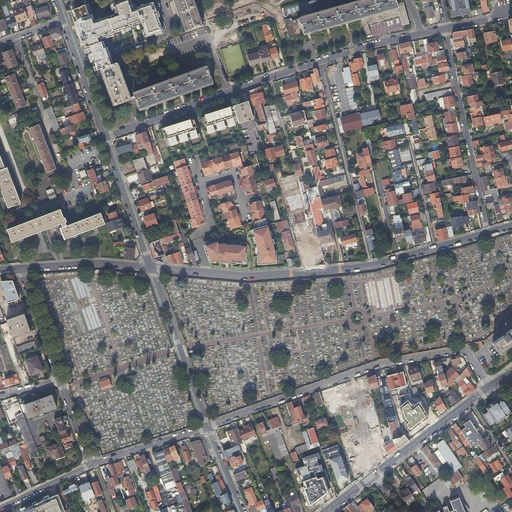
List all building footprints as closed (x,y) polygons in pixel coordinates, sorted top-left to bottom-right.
[(88,3),(81,6),(71,9),(69,10),(80,40),(83,39),(94,70),(116,62),(115,57),(111,59),(106,46),(105,47),(102,40),(101,41),(100,37),(100,36),(102,36),(122,29),(122,30),(129,27),(130,29),(133,28),(132,25),(134,25),(133,24),(141,21),(146,36),(155,33),(155,32),(162,30),(154,7),(153,8),(151,2),(136,7),(136,8),(133,10),(131,8),(132,8),(130,4),(131,4),(129,0),(118,0),(111,3),(114,10),(116,10),(117,13),(94,21),(88,3)] [(70,5),(71,9),(81,6),(78,0),(70,0),(72,4),(70,5)] [(202,24),(193,0),(173,0),(184,31),(185,30),(201,25),(202,24)] [(303,33),(360,18),(360,19),(364,33),(368,32),(366,24),(399,15),(402,25),(408,23),(403,3),(397,5),(395,0),(362,0),(298,18),(284,22),(288,37),(303,33)] [(362,0),(357,0),(298,16),(298,18),(362,0)] [(448,0),(452,17),(459,16),(470,14),(467,0),(448,0)] [(482,13),(488,12),(485,0),(479,0),(480,2),(482,13)] [(422,3),(423,8),(424,8),(427,18),(432,16),(431,15),(434,14),(431,6),(430,6),(428,7),(427,1),(422,3)] [(25,7),(29,18),(32,17),(32,15),(35,14),(32,5),(25,7)] [(12,10),(16,21),(27,17),(23,6),(12,10)] [(36,9),(38,18),(48,14),(47,12),(48,11),(46,6),(36,9)] [(14,18),(6,21),(8,27),(16,24),(14,18)] [(360,19),(360,18),(303,33),(303,35),(360,19)] [(265,24),(261,25),(265,42),(267,41),(267,39),(272,38),(269,30),(267,30),(265,24)] [(56,27),(48,29),(50,35),(51,38),(61,35),(59,28),(56,27)] [(470,47),(477,46),(473,29),(453,32),(452,34),(453,38),(455,47),(464,45),(462,35),(468,34),(470,47)] [(487,45),(498,41),(494,32),(483,35),(487,45)] [(51,38),(50,35),(41,38),(45,47),(54,44),(51,38)] [(503,61),(511,59),(511,53),(511,45),(510,40),(501,41),(502,49),(505,48),(506,53),(502,54),(503,59),(503,61)] [(45,55),(41,41),(30,45),(33,54),(35,53),(37,58),(45,55)] [(411,51),(409,42),(398,44),(401,55),(402,55),(401,53),(411,51)] [(430,53),(438,51),(436,42),(426,44),(428,53),(430,53)] [(273,48),(267,49),(270,57),(270,58),(278,56),(276,47),(275,43),(271,44),(273,48)] [(249,65),(261,61),(258,50),(257,48),(257,47),(245,51),(249,65)] [(258,50),(261,61),(265,60),(264,59),(270,57),(267,49),(267,47),(258,50)] [(395,71),(402,69),(401,65),(399,65),(395,49),(394,47),(390,48),(390,50),(395,71)] [(467,48),(464,49),(465,51),(456,53),(458,60),(465,59),(470,58),(468,53),(467,48)] [(17,65),(11,49),(2,53),(8,69),(17,65)] [(386,64),(383,53),(377,55),(379,66),(386,64)] [(425,54),(425,56),(427,66),(437,64),(446,62),(444,56),(431,59),(430,53),(428,53),(425,54)] [(422,63),(423,71),(428,70),(427,66),(425,56),(422,57),(422,59),(414,60),(415,65),(422,63)] [(354,61),(348,62),(349,69),(352,68),(353,72),(356,71),(356,69),(363,67),(361,57),(353,59),(354,61)] [(439,72),(447,70),(446,62),(437,64),(439,72)] [(130,100),(120,73),(116,63),(101,69),(102,73),(114,106),(130,100)] [(65,64),(57,67),(64,84),(67,83),(71,82),(65,64)] [(378,74),(376,64),(367,66),(369,76),(378,74)] [(462,66),(464,74),(467,74),(470,73),(473,72),(472,64),(462,66)] [(213,84),(212,82),(207,67),(206,67),(206,65),(132,92),(138,109),(139,109),(139,111),(213,84)] [(349,67),(343,68),(344,72),(342,72),(344,83),(352,82),(349,67)] [(490,73),(493,86),(503,83),(501,71),(490,73)] [(4,77),(17,109),(26,105),(13,73),(4,77)] [(410,88),(416,87),(413,73),(408,74),(405,74),(405,76),(408,90),(410,89),(410,88)] [(473,84),(471,76),(471,75),(470,73),(467,74),(468,75),(461,77),(463,86),(473,84)] [(445,82),(444,78),(445,78),(444,75),(442,75),(432,77),(434,84),(445,82)] [(302,91),(312,88),(309,77),(300,80),(302,91)] [(426,86),(424,78),(418,79),(418,81),(417,81),(418,88),(426,86)] [(397,79),(390,81),(392,91),(400,89),(397,79)] [(36,83),(41,96),(47,94),(42,81),(36,83)] [(392,91),(390,81),(384,82),(387,92),(392,91)] [(71,93),(67,83),(64,84),(66,91),(62,92),(64,96),(67,94),(71,93)] [(275,132),(269,110),(265,111),(263,102),(264,102),(260,86),(256,88),(261,105),(266,123),(268,128),(269,133),(275,132)] [(353,87),(345,88),(350,110),(358,108),(353,87)] [(261,105),(256,88),(248,91),(249,96),(250,95),(253,105),(253,106),(256,105),(257,106),(261,105)] [(412,103),(412,104),(418,102),(415,88),(410,89),(408,90),(411,100),(411,103),(412,103)] [(424,94),(426,101),(439,98),(452,95),(451,89),(424,94)] [(285,97),(287,104),(293,102),(293,101),(297,99),(295,91),(290,93),(291,95),(285,97)] [(74,103),(71,93),(67,94),(69,102),(66,103),(67,106),(74,103)] [(475,94),(467,96),(468,104),(470,104),(470,107),(481,105),(480,101),(477,102),(476,96),(475,94)] [(448,111),(453,110),(454,110),(454,106),(452,95),(439,98),(441,107),(445,106),(445,108),(447,107),(448,111)] [(324,106),(322,97),(320,98),(315,99),(312,100),(313,104),(315,109),(324,106)] [(248,101),(233,105),(233,106),(238,123),(242,122),(242,123),(250,121),(250,120),(253,119),(248,101)] [(71,109),(73,115),(81,112),(77,102),(74,103),(67,106),(64,107),(65,111),(71,109)] [(407,120),(410,119),(411,119),(415,118),(413,112),(412,104),(412,103),(411,103),(409,104),(400,106),(401,115),(408,113),(408,114),(406,115),(407,120)] [(233,106),(233,105),(232,105),(233,107),(231,107),(231,106),(213,112),(210,113),(204,114),(204,116),(201,117),(203,125),(205,124),(207,132),(235,123),(234,122),(237,121),(238,123),(233,106)] [(257,106),(262,124),(266,123),(261,105),(257,106)] [(469,108),(471,118),(480,116),(483,115),(481,105),(470,107),(469,108)] [(53,131),(59,129),(57,120),(51,106),(45,108),(53,131)] [(326,117),(324,108),(315,111),(317,119),(326,117)] [(511,116),(511,111),(511,109),(499,112),(500,116),(506,115),(508,122),(504,123),(506,133),(508,133),(507,129),(511,128),(511,116)] [(12,110),(5,112),(11,126),(18,124),(14,114),(13,114),(12,110)] [(292,126),(303,123),(303,120),(306,119),(304,110),(293,113),(294,116),(290,117),(292,126)] [(445,118),(447,124),(454,122),(454,119),(455,119),(453,110),(448,111),(444,112),(445,118)] [(69,116),(72,124),(74,123),(85,119),(82,111),(81,112),(73,115),(69,116)] [(501,122),(500,116),(499,112),(485,115),(483,115),(483,119),(484,122),(485,125),(501,122)] [(357,129),(363,128),(361,119),(360,114),(337,119),(340,133),(357,129)] [(431,115),(423,116),(426,128),(427,128),(433,126),(431,115)] [(483,115),(480,116),(481,117),(471,119),(473,127),(482,125),(481,119),(483,119),(483,115)] [(169,142),(170,144),(197,135),(195,127),(196,127),(194,119),(190,120),(190,119),(184,121),(181,122),(161,128),(166,143),(169,142)] [(454,122),(447,124),(444,124),(446,136),(456,134),(455,131),(455,130),(455,127),(456,127),(454,122)] [(72,124),(59,129),(61,134),(66,132),(66,133),(76,129),(77,128),(78,127),(77,124),(76,124),(75,123),(74,124),(74,123),(72,124)] [(55,169),(38,124),(29,128),(46,172),(55,169)] [(402,125),(400,125),(400,124),(385,128),(387,136),(404,133),(402,125)] [(433,126),(427,128),(429,140),(437,139),(434,126),(433,126)] [(503,134),(500,135),(502,142),(497,143),(498,147),(500,147),(501,151),(511,148),(511,145),(511,144),(511,143),(511,139),(510,140),(509,136),(511,135),(511,128),(507,129),(508,133),(506,133),(503,134)] [(75,139),(78,149),(81,148),(84,147),(82,143),(80,144),(80,143),(90,139),(90,138),(97,135),(95,131),(75,139)] [(150,143),(149,140),(148,138),(146,132),(143,133),(142,131),(139,132),(140,134),(135,136),(138,144),(132,146),(131,145),(124,147),(124,145),(115,148),(117,155),(133,151),(134,150),(141,148),(146,147),(151,146),(150,143)] [(446,136),(446,137),(448,146),(458,144),(456,134),(446,136)] [(289,146),(290,149),(312,143),(311,139),(303,141),(303,138),(301,138),(300,135),(295,136),(297,145),(296,146),(293,146),(289,146)] [(318,148),(314,149),(314,151),(315,152),(327,149),(324,136),(315,138),(318,148)] [(396,147),(394,139),(382,141),(384,150),(396,147)] [(153,153),(155,160),(159,159),(158,154),(155,146),(154,142),(150,143),(151,146),(153,153)] [(273,147),(276,156),(284,153),(282,144),(273,147)] [(460,155),(458,145),(448,147),(450,157),(460,155)] [(491,160),(490,158),(492,158),(494,157),(492,145),(488,146),(487,145),(483,145),(485,153),(481,154),(482,158),(485,157),(485,158),(486,158),(487,161),(491,160)] [(149,155),(153,153),(151,146),(146,147),(141,148),(134,150),(133,151),(134,154),(143,152),(142,151),(146,150),(146,151),(148,151),(149,155)] [(267,158),(276,156),(273,147),(265,149),(267,158)] [(335,155),(333,148),(324,150),(326,157),(335,155)] [(369,155),(369,152),(367,148),(362,149),(362,152),(365,161),(370,160),(369,155)] [(389,164),(390,168),(399,165),(396,149),(387,151),(387,155),(389,154),(390,163),(389,164)] [(439,157),(437,150),(429,152),(428,152),(429,157),(432,156),(433,158),(439,157)] [(229,168),(237,166),(236,164),(241,162),(238,151),(211,160),(215,171),(215,172),(219,171),(219,170),(218,169),(220,169),(227,166),(229,166),(229,167),(229,168)] [(310,156),(307,156),(309,162),(311,161),(311,165),(318,163),(317,161),(317,160),(315,155),(315,154),(310,156)] [(0,187),(7,206),(13,204),(14,204),(14,205),(18,204),(17,203),(20,202),(18,197),(19,196),(18,194),(17,194),(6,166),(4,167),(0,155),(0,187)] [(133,161),(137,172),(146,169),(142,157),(133,161)] [(329,168),(338,166),(335,157),(324,160),(326,169),(329,168)] [(463,166),(461,157),(450,159),(452,168),(463,166)] [(175,168),(186,165),(184,158),(173,161),(175,168)] [(213,173),(212,171),(209,161),(200,163),(203,174),(207,173),(209,172),(209,173),(209,174),(213,173)] [(298,162),(292,164),(295,173),(296,176),(301,175),(301,174),(302,174),(303,173),(302,171),(301,170),(300,167),(298,162)] [(69,173),(65,163),(60,165),(64,175),(69,173)] [(427,181),(432,180),(435,179),(434,174),(433,168),(432,163),(430,163),(424,165),(427,181)] [(409,181),(411,180),(410,178),(407,179),(405,170),(407,170),(405,164),(401,165),(401,166),(394,167),(395,172),(391,173),(394,184),(409,181)] [(187,168),(186,165),(175,168),(191,218),(189,219),(192,228),(202,225),(201,221),(201,219),(202,219),(203,219),(201,212),(200,210),(201,210),(202,210),(200,203),(199,203),(198,203),(197,202),(195,195),(195,194),(196,193),(197,193),(194,186),(193,187),(192,185),(190,179),(190,177),(191,177),(189,169),(188,170),(187,170),(187,168)] [(251,165),(243,167),(240,168),(241,171),(242,173),(240,174),(241,178),(242,177),(243,181),(243,182),(242,183),(241,183),(243,190),(244,190),(245,190),(246,192),(247,195),(257,192),(252,174),(253,174),(251,165)] [(319,170),(318,166),(312,167),(313,172),(314,175),(315,178),(316,182),(323,180),(322,176),(320,176),(318,171),(319,170)] [(97,181),(92,168),(86,170),(91,184),(95,182),(97,181)] [(141,184),(151,180),(147,169),(146,169),(137,172),(141,184)] [(493,171),(495,178),(503,176),(502,171),(500,171),(500,169),(493,171)] [(364,196),(369,195),(367,187),(366,188),(366,186),(363,186),(362,182),(363,182),(360,171),(358,171),(364,196)] [(59,186),(55,175),(48,178),(51,188),(46,190),(49,200),(57,197),(53,188),(59,186)] [(156,183),(168,178),(167,175),(161,177),(151,180),(141,184),(144,190),(156,186),(155,184),(157,184),(156,183)] [(344,180),(342,175),(323,180),(316,182),(317,186),(319,193),(320,199),(324,198),(321,185),(323,185),(344,180)] [(508,185),(506,175),(503,176),(495,178),(496,181),(497,185),(499,185),(500,187),(508,185)] [(484,195),(489,194),(484,176),(480,177),(484,195)] [(272,178),(263,181),(266,190),(275,187),(272,178)] [(95,182),(91,184),(94,194),(95,195),(100,193),(108,190),(105,180),(96,183),(97,187),(96,187),(95,182)] [(230,180),(227,181),(226,181),(225,180),(218,182),(218,183),(217,184),(214,185),(213,183),(209,185),(210,185),(210,186),(209,187),(205,188),(209,198),(234,190),(230,180)] [(394,184),(396,194),(403,193),(402,187),(410,185),(409,181),(394,184)] [(432,182),(424,185),(426,193),(431,192),(431,191),(435,190),(433,182),(432,182)] [(460,192),(460,194),(473,191),(472,186),(469,187),(469,185),(466,186),(466,187),(461,188),(462,192),(460,192)] [(322,207),(320,199),(319,193),(317,186),(311,187),(305,189),(310,208),(313,220),(316,232),(319,244),(334,240),(329,222),(327,223),(326,223),(323,224),(319,208),(322,207)] [(438,192),(430,194),(433,204),(435,203),(438,217),(443,216),(439,199),(438,192)] [(498,199),(497,192),(490,194),(491,198),(492,202),(498,201),(497,199),(498,199)] [(398,204),(412,201),(410,193),(402,195),(403,199),(397,200),(398,204)] [(466,194),(453,196),(454,201),(458,200),(459,204),(462,203),(468,202),(466,194)] [(491,198),(490,194),(489,194),(484,195),(483,195),(484,199),(485,199),(487,207),(493,206),(493,205),(492,202),(491,198)] [(156,197),(155,195),(147,197),(147,198),(138,201),(141,211),(154,206),(152,201),(148,202),(147,199),(149,199),(150,199),(156,197)] [(339,195),(324,198),(320,199),(322,207),(323,211),(330,209),(333,222),(340,220),(337,207),(342,206),(339,195)] [(363,198),(362,196),(361,196),(361,199),(357,200),(358,203),(358,205),(360,213),(365,212),(363,204),(361,198),(363,198)] [(503,201),(498,202),(498,204),(500,213),(510,211),(510,209),(511,208),(511,202),(511,197),(507,198),(506,196),(502,197),(503,201)] [(230,229),(241,225),(239,221),(241,220),(238,213),(237,213),(236,212),(235,208),(234,205),(233,205),(232,206),(231,204),(230,200),(220,204),(223,213),(225,212),(230,229)] [(254,221),(265,218),(259,200),(249,203),(250,206),(250,208),(249,208),(248,209),(249,212),(250,212),(252,212),(253,215),(253,217),(252,217),(251,218),(252,222),(254,221)] [(476,200),(468,202),(462,203),(463,208),(467,207),(468,215),(478,213),(476,204),(477,204),(476,200)] [(273,215),(275,222),(279,221),(278,218),(279,218),(274,201),(269,202),(273,215)] [(418,211),(416,202),(406,204),(409,213),(418,211)] [(63,218),(62,214),(58,215),(56,211),(52,212),(57,225),(60,224),(62,227),(60,228),(64,239),(104,224),(100,213),(66,225),(65,222),(66,222),(64,218),(63,218)] [(109,221),(117,218),(115,211),(107,214),(109,218),(109,221)] [(49,228),(57,225),(52,212),(44,215),(21,224),(26,237),(49,228)] [(147,227),(156,223),(153,213),(143,216),(147,227)] [(415,229),(422,227),(421,222),(419,222),(417,215),(416,215),(416,214),(407,216),(408,219),(410,218),(412,224),(409,224),(410,229),(410,230),(415,229)] [(401,220),(401,217),(400,215),(393,216),(394,220),(397,219),(399,228),(393,229),(395,239),(405,237),(403,231),(401,220)] [(173,233),(178,232),(178,231),(175,223),(179,222),(182,221),(180,216),(174,218),(169,220),(173,233)] [(450,218),(451,225),(452,228),(463,225),(463,224),(468,223),(468,222),(467,216),(465,216),(461,217),(461,216),(450,218)] [(109,221),(105,222),(108,230),(122,225),(119,217),(117,218),(109,221)] [(268,231),(265,218),(254,221),(256,228),(252,229),(253,234),(255,239),(256,242),(256,252),(258,252),(259,264),(269,263),(272,263),(276,263),(275,255),(274,255),(274,251),(274,249),(270,236),(268,231)] [(279,221),(275,222),(278,233),(280,232),(282,231),(281,226),(282,225),(282,224),(284,224),(285,228),(287,227),(287,228),(289,228),(286,219),(279,221)] [(12,242),(26,237),(21,224),(7,229),(12,242)] [(451,225),(446,227),(448,238),(454,236),(452,228),(451,225)] [(448,238),(446,227),(435,230),(436,236),(437,236),(438,241),(448,238)] [(371,239),(373,238),(372,236),(370,229),(365,230),(366,235),(366,234),(367,237),(366,237),(369,246),(373,245),(371,239)] [(406,242),(412,240),(411,236),(411,234),(410,230),(410,229),(403,231),(405,237),(406,242)] [(282,231),(280,232),(284,244),(291,243),(290,241),(291,240),(288,230),(282,231)] [(151,237),(153,241),(159,238),(171,234),(170,232),(165,233),(165,232),(151,237)] [(180,237),(178,232),(173,233),(171,234),(159,238),(161,244),(180,237)] [(354,233),(340,237),(342,245),(346,244),(346,245),(349,245),(348,243),(352,242),(356,241),(354,233)] [(424,233),(411,236),(412,240),(413,243),(418,242),(422,241),(426,240),(424,233)] [(193,265),(196,265),(195,260),(192,251),(190,247),(186,248),(186,246),(187,245),(184,236),(180,237),(187,259),(190,258),(193,265)] [(148,242),(148,244),(150,244),(155,257),(161,255),(164,262),(168,263),(165,255),(164,250),(163,249),(161,244),(159,238),(153,241),(148,242)] [(207,251),(205,252),(208,259),(209,259),(210,260),(214,261),(219,261),(219,262),(225,263),(230,263),(231,262),(235,262),(238,262),(245,263),(246,253),(244,253),(245,246),(240,246),(235,246),(234,246),(234,245),(226,245),(226,244),(226,245),(220,245),(220,244),(220,243),(218,239),(204,244),(207,251)] [(124,247),(124,257),(133,258),(134,248),(124,247)] [(168,263),(182,264),(179,251),(165,255),(168,263)] [(286,251),(284,252),(288,267),(292,266),(290,258),(288,258),(286,251)] [(4,290),(7,298),(8,302),(19,299),(12,280),(1,281),(4,290)] [(372,307),(372,312),(386,311),(388,308),(387,303),(393,306),(394,303),(399,303),(398,293),(395,291),(386,292),(385,294),(381,294),(379,297),(374,295),(374,296),(372,295),(368,295),(369,305),(372,307)] [(24,313),(6,319),(8,325),(21,320),(25,333),(30,331),(24,313)] [(21,320),(8,325),(13,337),(25,333),(21,320)] [(511,328),(493,343),(500,353),(510,346),(511,344),(511,328)] [(31,349),(28,342),(17,347),(19,353),(31,349)] [(483,345),(482,343),(470,345),(474,352),(483,345)] [(13,354),(20,372),(21,376),(22,379),(27,377),(25,370),(18,353),(13,354)] [(43,371),(37,355),(25,359),(31,375),(43,371)] [(450,357),(451,360),(452,365),(460,363),(459,356),(457,356),(450,357)] [(438,375),(443,373),(439,359),(433,360),(434,362),(433,362),(438,375)] [(462,372),(459,376),(462,380),(466,385),(470,382),(465,377),(467,374),(468,376),(471,372),(468,366),(462,372)] [(420,377),(417,367),(408,370),(411,380),(420,377)] [(450,386),(451,385),(453,382),(455,379),(459,376),(462,372),(458,369),(456,371),(452,368),(451,367),(444,375),(448,386),(449,385),(450,386)] [(397,448),(408,440),(404,434),(400,437),(397,437),(396,432),(400,431),(401,430),(400,429),(398,422),(399,422),(397,419),(395,411),(393,404),(386,378),(380,380),(377,370),(374,371),(375,374),(378,384),(377,384),(385,412),(393,441),(397,448)] [(402,372),(386,377),(386,378),(389,389),(405,385),(402,372)] [(443,390),(443,391),(448,386),(444,375),(443,373),(438,375),(441,386),(442,386),(443,389),(442,389),(443,390)] [(19,381),(17,374),(7,376),(7,379),(4,379),(6,384),(19,381)] [(366,377),(369,386),(377,384),(378,384),(375,374),(366,377)] [(457,382),(467,395),(471,392),(466,385),(462,380),(459,376),(455,379),(453,382),(451,385),(455,391),(458,388),(455,384),(457,382)] [(357,380),(359,387),(366,386),(364,378),(357,380)] [(107,379),(97,383),(99,388),(109,384),(107,379)] [(426,391),(426,392),(429,391),(430,392),(434,391),(432,383),(433,383),(432,379),(426,381),(427,382),(423,383),(426,391)] [(466,385),(471,392),(475,389),(470,382),(466,385)] [(329,404),(344,400),(343,397),(350,395),(347,385),(326,391),(329,404)] [(451,403),(459,398),(452,389),(446,393),(446,394),(445,395),(451,403)] [(323,404),(319,391),(314,393),(318,405),(323,404)] [(365,402),(373,400),(371,391),(363,393),(365,402)] [(51,394),(24,405),(28,417),(56,407),(51,394)] [(403,394),(399,396),(401,404),(399,406),(402,417),(405,421),(404,422),(405,427),(408,432),(428,417),(419,401),(412,405),(403,394)] [(16,396),(9,398),(14,410),(13,411),(11,411),(10,412),(10,413),(6,415),(7,419),(13,432),(17,430),(13,419),(16,418),(15,416),(16,415),(22,413),(16,396)] [(503,418),(511,412),(506,404),(505,403),(501,397),(493,402),(492,403),(488,405),(486,407),(487,410),(482,413),(490,424),(491,424),(494,422),(495,421),(496,423),(498,421),(501,419),(503,418)] [(434,402),(436,406),(437,406),(439,410),(445,407),(442,402),(441,403),(441,402),(439,403),(438,400),(434,402)] [(303,434),(302,431),(301,426),(299,422),(294,407),(292,401),(287,403),(288,406),(293,420),(292,421),(293,425),(293,424),(298,436),(303,434)] [(364,409),(374,406),(373,401),(363,403),(364,409)] [(294,407),(299,422),(306,420),(305,415),(303,416),(300,406),(297,407),(296,407),(295,406),(294,407)] [(16,415),(15,416),(16,418),(26,443),(27,447),(29,453),(37,450),(36,448),(22,413),(16,415)] [(67,420),(65,415),(54,419),(56,426),(58,430),(59,434),(65,431),(62,422),(67,420)] [(368,418),(371,430),(382,428),(380,416),(368,418)] [(277,460),(283,457),(282,456),(278,445),(284,442),(278,427),(279,427),(280,426),(277,417),(268,420),(271,428),(265,431),(262,422),(257,424),(264,441),(268,440),(277,460)] [(325,417),(323,418),(319,419),(318,419),(318,420),(317,420),(315,421),(317,428),(319,427),(319,429),(322,428),(321,426),(328,424),(326,420),(325,417)] [(460,430),(469,443),(470,444),(471,446),(477,441),(482,438),(470,420),(463,424),(465,427),(460,430)] [(243,428),(247,438),(256,434),(251,423),(245,426),(245,427),(243,428)] [(455,423),(452,426),(457,433),(458,432),(460,435),(458,436),(465,446),(469,443),(460,430),(458,427),(455,423)] [(320,445),(319,443),(313,426),(307,429),(302,431),(303,434),(306,443),(309,449),(320,445)] [(238,442),(243,439),(239,430),(238,427),(233,429),(238,442)] [(453,442),(455,444),(458,442),(456,439),(455,440),(454,437),(455,436),(449,428),(445,431),(453,442)] [(233,444),(238,442),(233,429),(228,431),(233,444)] [(59,434),(62,441),(70,438),(68,433),(66,434),(65,431),(59,434)] [(352,433),(343,435),(345,445),(354,443),(352,433)] [(485,437),(482,438),(477,441),(483,450),(491,446),(485,437)] [(0,446),(1,450),(9,446),(17,443),(15,439),(6,443),(6,441),(0,443),(0,446)] [(435,445),(454,472),(457,470),(462,467),(443,439),(435,445)] [(196,454),(197,457),(198,460),(199,464),(200,465),(205,463),(203,459),(207,458),(201,441),(199,440),(196,441),(196,440),(191,442),(195,452),(196,454)] [(388,455),(397,448),(393,441),(390,443),(385,446),(383,447),(388,455)] [(282,456),(288,454),(284,442),(278,445),(282,456)] [(466,452),(462,446),(458,449),(455,444),(453,442),(449,444),(453,451),(455,449),(456,451),(458,454),(461,452),(462,454),(466,452)] [(22,444),(18,446),(24,461),(25,461),(28,468),(31,467),(27,457),(26,454),(29,453),(27,447),(26,443),(22,444)] [(46,448),(48,455),(54,453),(56,459),(64,456),(59,443),(46,448)] [(173,446),(172,443),(168,444),(169,447),(174,459),(174,460),(177,458),(176,455),(177,454),(174,445),(173,446)] [(301,452),(309,449),(306,443),(299,446),(301,452)] [(242,451),(239,444),(223,451),(226,457),(232,455),(230,451),(235,449),(236,451),(233,453),(234,454),(242,451)] [(337,444),(321,450),(325,461),(330,459),(338,485),(348,478),(337,444)] [(431,451),(426,445),(422,449),(423,450),(425,453),(437,470),(439,468),(440,467),(431,454),(430,452),(431,451)] [(1,450),(3,455),(11,452),(9,447),(9,446),(1,450)] [(181,448),(186,461),(191,459),(186,446),(181,448)] [(174,459),(169,447),(163,449),(163,450),(167,461),(174,459)] [(482,462),(485,467),(487,465),(485,461),(483,459),(495,452),(492,447),(479,455),(482,459),(481,461),(482,462)] [(174,479),(170,469),(167,461),(163,450),(153,454),(154,459),(155,459),(164,483),(166,488),(176,485),(175,483),(174,479)] [(242,460),(245,459),(242,451),(234,454),(234,455),(228,458),(232,466),(242,462),(242,460)] [(318,452),(303,457),(306,465),(301,466),(295,468),(300,481),(304,480),(306,485),(301,487),(309,507),(315,503),(317,501),(317,499),(317,498),(321,497),(321,498),(329,492),(324,476),(317,478),(316,476),(315,472),(323,469),(321,464),(318,465),(316,458),(320,457),(318,452)] [(483,472),(487,470),(485,467),(482,462),(481,461),(479,458),(478,456),(475,452),(472,454),(474,457),(473,458),(475,460),(475,461),(477,460),(480,465),(479,465),(483,472)] [(374,453),(357,457),(360,468),(377,464),(374,453)] [(442,466),(433,453),(431,454),(440,467),(442,466)] [(138,454),(135,455),(137,459),(136,460),(136,461),(140,470),(144,469),(142,465),(139,456),(138,454)] [(139,456),(142,465),(144,469),(145,472),(150,470),(147,463),(144,454),(139,456)] [(5,458),(7,465),(8,466),(16,463),(14,460),(13,456),(7,459),(6,458),(5,458)] [(127,461),(132,473),(138,470),(133,458),(127,461)] [(492,462),(487,465),(493,473),(498,470),(497,469),(498,468),(502,466),(497,460),(494,462),(493,463),(492,462)] [(118,481),(117,477),(115,472),(112,465),(112,463),(108,465),(112,475),(110,476),(112,483),(118,481)] [(117,477),(122,475),(121,470),(120,466),(119,463),(114,464),(116,472),(115,472),(117,477)] [(7,465),(1,468),(5,478),(12,475),(8,466),(7,465)] [(414,466),(410,469),(411,470),(412,471),(415,476),(421,472),(416,465),(414,466)] [(23,467),(18,469),(24,484),(27,490),(30,488),(33,487),(32,483),(28,484),(27,482),(29,481),(23,467)] [(180,481),(175,467),(171,469),(170,469),(174,479),(175,483),(180,481)] [(234,475),(236,481),(248,476),(245,470),(234,475)] [(505,487),(511,483),(511,482),(507,474),(504,476),(502,472),(501,472),(496,476),(499,480),(500,479),(505,487)] [(269,477),(270,481),(275,480),(274,479),(279,477),(278,473),(273,475),(269,477)] [(218,481),(223,494),(227,492),(221,479),(220,480),(218,474),(215,475),(218,481)] [(109,494),(115,492),(112,486),(108,476),(108,475),(105,476),(108,484),(105,485),(109,494)] [(119,483),(118,481),(112,483),(110,476),(108,476),(112,486),(119,483)] [(126,486),(131,484),(128,476),(123,478),(124,481),(121,482),(123,487),(126,486)] [(406,486),(411,494),(418,488),(417,487),(411,479),(407,482),(405,479),(402,481),(406,486)] [(97,481),(90,484),(94,495),(102,493),(97,481)] [(183,488),(180,481),(175,483),(176,485),(178,491),(184,489),(191,486),(190,484),(184,486),(184,488),(183,488)] [(212,483),(217,496),(219,495),(223,494),(218,481),(212,483)] [(88,483),(79,487),(83,496),(92,492),(88,483)] [(502,493),(504,495),(505,494),(508,498),(511,495),(511,493),(508,488),(511,485),(511,484),(511,483),(505,487),(500,490),(502,493)] [(10,488),(13,496),(19,493),(15,484),(11,485),(12,487),(10,488)] [(134,493),(131,484),(126,486),(128,490),(126,490),(128,496),(132,494),(134,493)] [(151,486),(153,493),(154,493),(157,501),(161,499),(158,492),(159,491),(156,484),(155,485),(151,486)] [(153,493),(151,486),(150,486),(147,487),(145,492),(147,499),(148,499),(150,502),(149,502),(151,509),(157,511),(160,510),(159,509),(153,493)] [(411,494),(406,486),(399,492),(408,504),(415,499),(411,494)] [(58,494),(61,501),(64,500),(63,495),(64,494),(62,488),(60,488),(60,487),(56,489),(58,494)] [(246,504),(248,508),(250,507),(255,505),(258,511),(266,507),(263,500),(262,499),(257,502),(251,487),(244,490),(245,494),(246,497),(247,497),(249,502),(248,503),(248,504),(246,504)] [(191,511),(184,489),(178,491),(179,494),(180,495),(182,502),(185,511),(191,511)] [(219,495),(223,503),(231,500),(228,492),(227,492),(223,494),(219,495)] [(287,497),(293,511),(299,511),(296,505),(301,503),(298,496),(297,493),(287,497)] [(59,511),(65,510),(61,501),(58,494),(49,498),(49,497),(44,499),(24,509),(25,511),(54,511),(57,511),(56,511),(59,511)] [(467,511),(470,509),(459,495),(449,499),(453,510),(449,511),(447,505),(443,507),(444,511),(440,511),(439,510),(436,511),(467,511)] [(127,504),(128,508),(137,505),(133,496),(128,498),(125,499),(127,504)] [(266,507),(267,511),(273,511),(271,505),(268,498),(263,500),(266,507)] [(367,498),(356,506),(360,511),(361,511),(365,510),(367,511),(374,507),(367,498)] [(101,511),(106,511),(101,499),(97,501),(101,511)] [(343,508),(345,511),(360,511),(356,506),(352,501),(343,508)]
